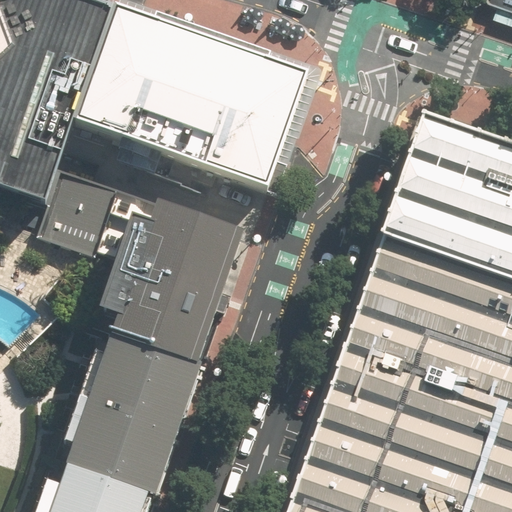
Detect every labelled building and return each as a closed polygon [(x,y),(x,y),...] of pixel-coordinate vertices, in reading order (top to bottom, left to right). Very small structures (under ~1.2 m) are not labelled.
[(0,190),(48,207),(59,175),(75,125),(115,13),(68,0),(66,0),(23,0),(4,5),(0,5),(0,190)] [(306,78),(115,13),(75,125),(204,171),(267,194),(306,78)] [(511,511),(511,148),(433,122),(296,511),(511,511)] [(118,321),(112,337),(200,367),(230,277),(244,239),(59,175),(48,207),(36,240),(96,261),(98,255),(117,261),(99,314),(118,321)] [(73,449),(67,468),(155,498),(200,367),(112,337),(106,357),(97,354),(65,446),(73,449)] [(150,511),(155,498),(67,468),(60,487),(48,483),(38,511),(150,511)]
